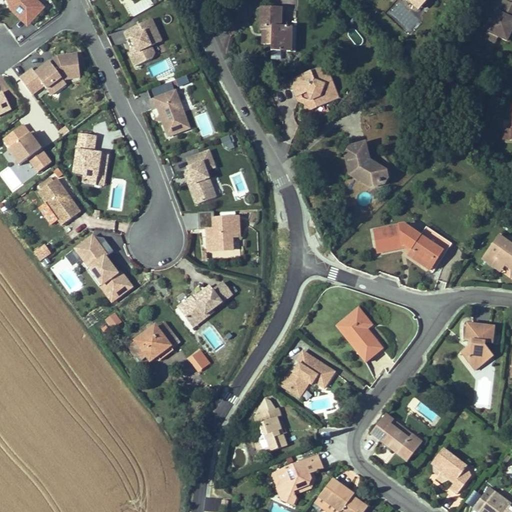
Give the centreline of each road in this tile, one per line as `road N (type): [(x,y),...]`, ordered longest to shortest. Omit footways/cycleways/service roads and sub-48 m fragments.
road 1 (residential): [(297,260),(293,205),(196,0)]
road 2 (residential): [(197,511),(211,440),(281,316),(297,260)]
road 3 (residential): [(432,304),(430,329),(361,419),(355,450),(419,511)]
road 4 (residential): [(75,8),(163,196),(157,239)]
road 5 (residential): [(297,260),(432,304)]
